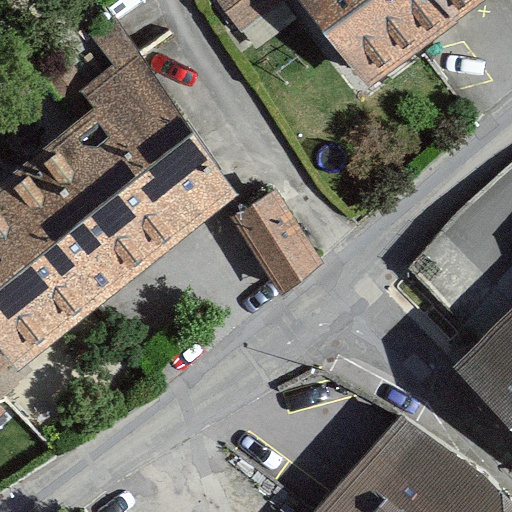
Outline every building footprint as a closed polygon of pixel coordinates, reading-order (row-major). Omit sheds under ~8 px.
[(298,10),(289,0),(228,0),(219,7),(249,45),(298,10)] [(424,0),(289,0),(298,10),(363,90),(448,23),(424,0)] [(424,0),(448,23),(486,0),(424,0)] [(239,200),(109,27),(59,65),(98,116),(0,189),(0,364),(6,373),(239,200)] [(311,274),(263,211),(220,243),(268,307),(311,274)] [(511,431),(511,295),(444,360),(511,431)] [(305,511),(488,511),(489,495),(482,481),(388,414),(305,511)] [(511,511),(511,509),(482,481),(489,495),(488,511),(511,511)]
